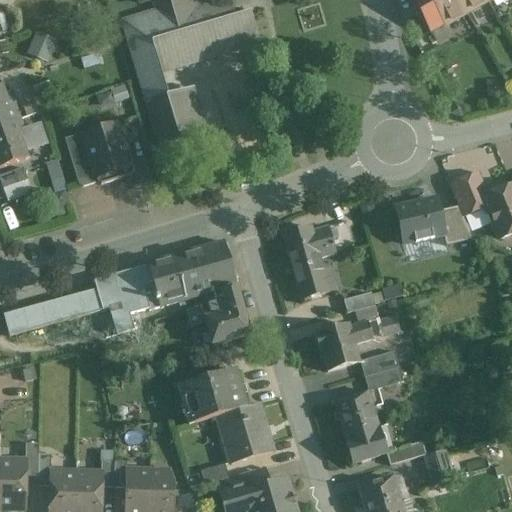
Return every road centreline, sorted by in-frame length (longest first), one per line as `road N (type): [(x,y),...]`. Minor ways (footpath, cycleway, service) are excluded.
road 1 (residential): [(330,511),(239,212)]
road 2 (residential): [(239,212),(0,287)]
road 3 (residential): [(239,212),(362,162)]
